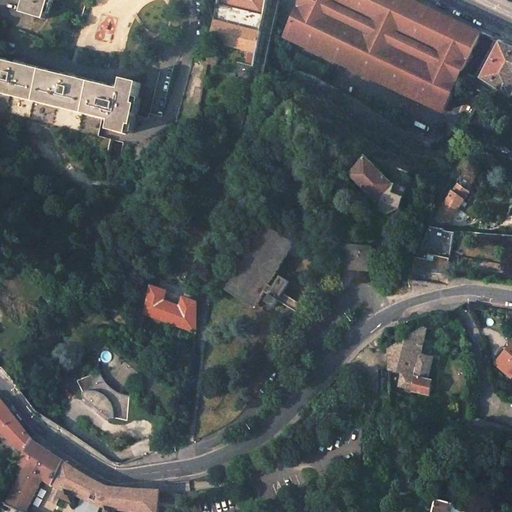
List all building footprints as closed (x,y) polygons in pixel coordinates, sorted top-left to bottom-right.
[(25,0),(21,13),(45,20),(50,0),(25,0)] [(85,0),(76,0),(70,20),(80,23),(87,1),(85,0)] [(219,0),(211,43),(259,48),(268,0),(219,0)] [(303,0),(287,34),(446,110),(482,34),(411,0),(303,0)] [(511,48),(502,44),(483,79),(511,97),(511,96),(511,48)] [(297,53),(289,70),(318,84),(326,67),(297,53)] [(0,60),(0,95),(103,121),(112,122),(109,130),(128,135),(131,125),(133,126),(136,116),(138,105),(136,104),(141,84),(125,79),(122,90),(0,60)] [(0,125),(108,152),(111,139),(99,136),(103,121),(0,95),(0,125)] [(368,158),(351,175),(376,201),(393,185),(370,160),(368,158)] [(376,201),(374,209),(386,214),(400,209),(407,189),(394,185),(393,185),(376,201)] [(459,185),(453,191),(465,199),(470,193),(459,185)] [(453,191),(435,216),(433,221),(441,222),(449,221),(458,208),(465,199),(453,191)] [(269,226),(228,290),(255,308),(266,292),(271,285),(296,243),(269,226)] [(420,249),(417,257),(434,261),(435,256),(450,259),(454,233),(444,231),(444,230),(430,227),(420,249)] [(345,244),(343,269),(371,271),(373,246),(345,244)] [(414,264),(414,270),(432,273),(433,269),(448,271),(450,259),(435,256),(434,261),(417,257),(414,264)] [(271,295),(267,302),(275,307),(279,301),(281,297),(284,293),(291,282),(283,277),(275,288),(271,295)] [(271,285),(266,292),(271,295),(275,288),(271,285)] [(148,301),(144,313),(196,332),(197,303),(186,298),(182,309),(162,302),(165,291),(153,287),(150,294),(148,301)] [(114,318),(119,325),(126,320),(121,313),(114,318)] [(132,313),(129,323),(141,330),(145,318),(132,313)] [(426,329),(425,328),(401,343),(389,351),(390,368),(390,371),(399,373),(396,388),(403,390),(404,387),(412,389),(412,391),(429,395),(430,393),(432,383),(433,381),(427,379),(433,358),(426,357),(427,350),(422,348),(427,329),(426,329)] [(511,377),(511,344),(496,363),(496,364),(511,378),(511,377)] [(126,420),(129,395),(117,391),(108,386),(97,371),(88,375),(76,379),(82,394),(84,399),(110,418),(126,420)] [(0,428),(24,450),(32,440),(12,413),(1,400),(0,401),(0,428)] [(511,443),(511,427),(470,416),(466,430),(511,443)] [(24,450),(19,463),(25,468),(43,480),(53,486),(53,485),(65,461),(32,440),(24,450)] [(65,461),(53,485),(65,490),(61,497),(73,504),(77,496),(84,499),(101,506),(104,507),(105,507),(104,511),(121,511),(122,510),(134,511),(157,511),(160,491),(121,489),(109,487),(91,479),(76,469),(65,461)] [(25,468),(6,504),(14,508),(23,511),(25,511),(43,480),(25,468)] [(97,511),(101,506),(84,499),(76,511),(23,511),(14,508),(11,511),(97,511)] [(447,511),(450,503),(436,499),(432,511),(447,511)]
